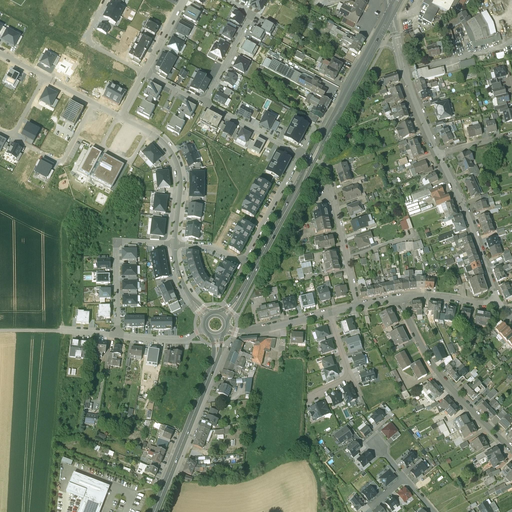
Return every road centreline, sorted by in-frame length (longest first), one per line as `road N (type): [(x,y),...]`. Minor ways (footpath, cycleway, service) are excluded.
road 1 (secondary): [(224,315),(374,43)]
road 2 (residential): [(171,245),(246,258),(300,154)]
road 3 (residential): [(511,449),(440,379),(398,296)]
road 4 (secondary): [(154,511),(213,363),(216,336)]
road 5 (tertiary): [(501,308),(438,153)]
road 6 (residential): [(171,245),(175,164),(155,137),(119,116)]
road 7 (residential): [(171,245),(116,242),(117,337)]
road 8 (residential): [(0,130),(59,163),(92,102)]
road 9 (track): [(61,331),(60,222),(72,200)]
road 10 (residential): [(225,0),(251,14),(204,104)]
